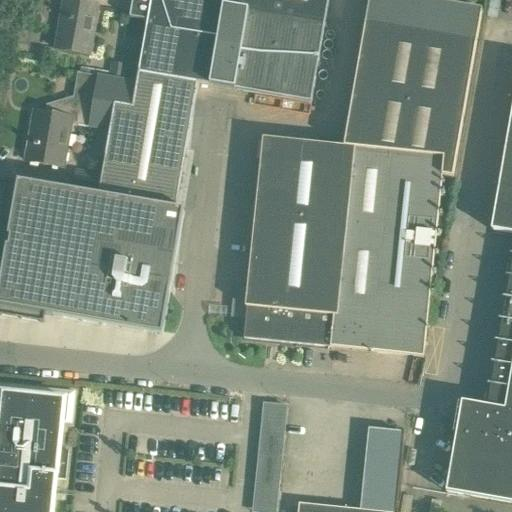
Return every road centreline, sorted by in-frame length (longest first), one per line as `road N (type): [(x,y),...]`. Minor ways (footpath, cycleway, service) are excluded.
road 1 (unclassified): [(189,373),(222,108)]
road 2 (unclassified): [(436,404),(189,373)]
road 3 (unclassified): [(189,373),(0,353)]
